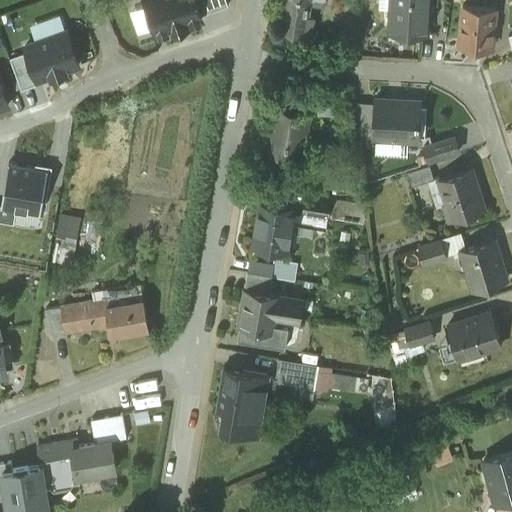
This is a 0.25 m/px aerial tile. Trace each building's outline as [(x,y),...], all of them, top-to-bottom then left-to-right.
[(146,0),(148,4),(156,26),(158,34),(173,29),(174,32),(189,26),(188,24),(202,18),(200,14),(195,0),(146,0)] [(195,0),(200,14),(229,4),(227,0),(195,0)] [(285,0),(281,30),(310,34),(314,16),(309,15),(311,3),(311,0),(285,0)] [(428,0),(393,0),(393,7),(391,7),(390,30),(427,32),(428,0)] [(138,33),(156,26),(148,4),(130,10),(138,33)] [(496,8),(463,5),(459,45),(492,48),(496,8)] [(79,63),(67,30),(25,45),(27,50),(38,78),(39,78),(52,73),(52,75),(66,70),(65,68),(79,63)] [(40,82),(39,78),(38,78),(27,50),(10,56),(22,89),(40,82)] [(0,106),(9,104),(0,78),(0,106)] [(335,89),(309,87),(308,102),(334,104),(335,89)] [(421,100),(375,98),(372,136),(419,138),(421,100)] [(311,111),(274,105),(267,151),(303,157),(311,111)] [(455,135),(424,145),(428,159),(459,150),(455,135)] [(35,166),(9,161),(1,203),(1,205),(17,207),(41,212),(43,200),(46,200),(53,165),(36,162),(35,166)] [(429,164),(407,171),(411,185),(434,178),(429,164)] [(471,167),(439,178),(447,202),(443,203),(449,220),(484,208),(471,167)] [(330,197),(306,194),(303,212),(327,216),(330,197)] [(330,197),(327,216),(364,221),(367,201),(330,195),(330,197)] [(17,207),(1,205),(1,203),(0,203),(0,219),(14,222),(17,207)] [(293,208),(260,203),(253,244),(287,249),(293,208)] [(41,212),(17,207),(14,222),(38,226),(41,212)] [(67,211),(61,235),(80,239),(86,216),(67,211)] [(461,232),(442,238),(446,253),(461,248),(465,247),(461,232)] [(76,240),(63,237),(59,261),(72,264),(76,240)] [(442,238),(419,245),(424,262),(447,255),(446,253),(442,238)] [(465,247),(461,248),(469,273),(475,271),(480,286),(506,278),(501,261),(498,262),(492,241),(495,240),(494,238),(465,247)] [(249,257),(247,270),(272,274),(274,262),(249,257)] [(272,274),(247,270),(245,282),(270,286),(272,274)] [(141,282),(93,290),(94,299),(110,297),(112,303),(144,298),(141,282)] [(278,293),(245,287),(237,338),(284,346),(288,326),(273,323),(274,313),(298,318),(298,320),(299,320),(303,298),(278,294),(278,293)] [(94,299),(71,303),(76,328),(108,323),(105,305),(112,303),(110,297),(94,299)] [(112,303),(105,305),(108,323),(110,333),(149,327),(144,298),(112,303)] [(491,310),(447,324),(458,357),(501,344),(491,310)] [(430,321),(405,329),(410,344),(435,336),(430,321)] [(410,344),(405,329),(388,334),(395,358),(412,353),(410,344)] [(10,342),(2,343),(6,367),(14,366),(10,342)] [(279,357),(278,362),(318,368),(315,384),(328,386),(331,372),(332,366),(279,357)] [(318,368),(278,362),(275,378),(297,381),(315,384),(318,368)] [(267,375),(224,368),(218,408),(230,410),(227,427),(258,432),(265,389),(267,375)] [(331,372),(328,386),(354,390),(357,376),(331,372)] [(275,378),(267,375),(265,389),(296,394),(297,381),(275,378)] [(297,381),(296,394),(314,396),(315,384),(297,381)] [(95,443),(111,440),(127,437),(122,413),(91,419),(95,443)] [(77,439),(38,446),(41,465),(45,486),(50,485),(54,489),(71,486),(74,481),(79,480),(78,475),(77,475),(72,447),(78,446),(77,439)] [(78,446),(72,447),(77,475),(78,475),(115,469),(111,440),(95,443),(78,446)] [(440,460),(455,454),(451,443),(436,449),(440,460)] [(511,450),(484,458),(496,502),(511,497),(511,450)] [(0,462),(0,499),(7,498),(2,472),(13,470),(11,461),(0,462)] [(13,470),(2,472),(7,498),(8,509),(23,507),(24,511),(48,511),(49,511),(45,486),(41,465),(29,467),(15,469),(13,470)] [(345,500),(339,482),(316,490),(322,508),(345,500)] [(316,490),(296,497),(300,511),(310,511),(322,508),(316,490)]
